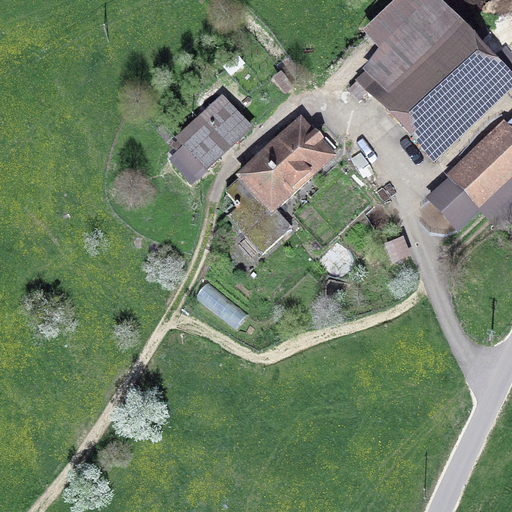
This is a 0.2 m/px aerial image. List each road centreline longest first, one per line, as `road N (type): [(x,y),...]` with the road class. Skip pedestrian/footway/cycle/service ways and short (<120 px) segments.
road 1 (track): [(34,511),(113,416),(180,294),(229,176),(294,115)]
road 2 (track): [(166,320),(274,359),(365,327),(433,283)]
road 3 (tertiary): [(511,357),(440,511)]
